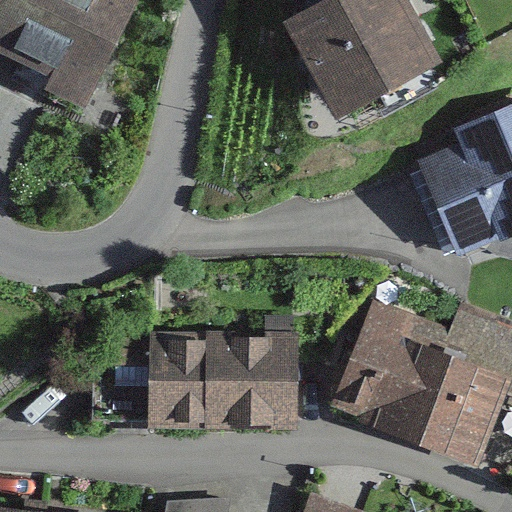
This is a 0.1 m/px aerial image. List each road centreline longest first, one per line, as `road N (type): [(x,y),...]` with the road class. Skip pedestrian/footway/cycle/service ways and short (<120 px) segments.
road 1 (residential): [(0,459),(355,449),(440,474),(511,511)]
road 2 (residential): [(0,251),(39,262),(76,257),(142,214),(158,186),(198,0)]
